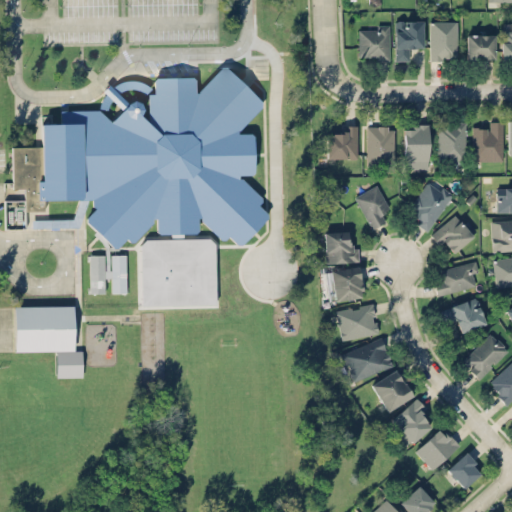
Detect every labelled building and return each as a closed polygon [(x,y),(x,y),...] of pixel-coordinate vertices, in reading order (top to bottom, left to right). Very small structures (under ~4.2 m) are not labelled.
[(411,59),(411,49),(421,49),(421,20),(393,20),(393,59),(411,59)] [(429,59),(456,59),(456,20),(429,20),(429,59)] [(500,59),(511,59),(511,22),(500,22),(500,59)] [(389,24),(358,24),(358,59),(389,59),(389,24)] [(494,33),(465,33),(465,60),(494,60),(494,33)] [(40,123),(60,122),(60,110),(98,108),(110,121),(127,101),(133,98),(140,101),(143,107),(140,114),(148,122),(148,92),(154,92),(154,76),(195,76),(195,90),(222,64),(263,102),(235,132),(253,131),(254,173),(237,174),(263,199),(258,203),(269,214),(240,245),(229,234),(223,240),(197,215),(198,233),(156,232),(156,215),(131,242),(125,237),(115,247),(83,218),(95,207),(92,204),(92,198),(44,199),(44,210),(23,210),(23,187),(12,187),(12,145),(40,144),(40,123)] [(503,160),(503,120),(484,120),(484,129),(472,129),(472,160),(503,160)] [(465,122),(437,122),(437,162),(465,162),(465,122)] [(356,157),(356,124),(336,124),(336,135),(325,135),(326,157),(356,157)] [(427,168),(427,124),(403,124),(403,168),(427,168)] [(366,125),(366,165),(394,165),(394,125),(366,125)] [(452,192),(428,177),(410,206),(417,210),(411,219),(428,230),(452,192)] [(371,227),(386,220),(381,211),(388,207),(376,184),(354,195),(371,227)] [(511,186),(495,186),(495,211),(511,211),(511,186)] [(431,233),(448,254),(475,233),(458,212),(431,233)] [(491,250),(511,248),(511,217),(489,219),(491,250)] [(356,261),(356,240),(345,240),(345,230),(324,231),(324,262),(356,261)] [(140,239),(140,305),(215,304),(214,238),(140,239)] [(125,254),(110,254),(111,270),(104,270),(104,254),(88,255),(89,293),(104,293),(104,277),(111,277),(111,293),(126,292),(125,254)] [(495,286),(511,283),(511,255),(491,258),(495,286)] [(440,268),(443,280),(434,282),(436,294),(479,284),(474,261),(440,268)] [(361,297),(359,266),(331,267),(333,299),(361,297)] [(454,323),(457,332),(484,323),(475,297),(438,309),(444,327),(454,323)] [(340,339),(377,334),(373,303),(335,308),(340,339)] [(15,351),(55,350),(56,377),(82,376),(81,350),(73,350),(73,305),(14,306),(15,351)] [(506,349),(490,332),(461,360),(478,377),(506,349)] [(339,352),(351,381),(392,366),(381,336),(339,352)] [(511,396),(511,361),(487,382),(504,403),(511,396)] [(387,410),(411,394),(394,368),(369,384),(387,410)] [(428,414),(417,399),(388,418),(404,444),(429,428),(422,418),(428,414)] [(457,443),(440,425),(414,451),(432,469),(457,443)] [(446,469),(463,487),(482,469),(464,451),(446,469)] [(399,502),(407,511),(425,511),(435,503),(417,485),(399,502)] [(398,511),(385,499),(371,511),(398,511)]
